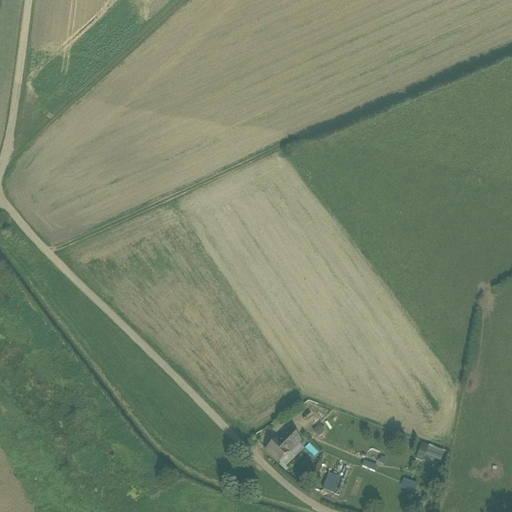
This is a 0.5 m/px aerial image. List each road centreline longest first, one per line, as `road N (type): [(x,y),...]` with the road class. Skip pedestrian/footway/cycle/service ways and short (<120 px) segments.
road 1 (track): [(51,252),(511,46)]
road 2 (unclassified): [(327,511),(309,506),(242,443),(0,202)]
road 3 (track): [(10,155),(44,133),(180,0)]
road 4 (unclassified): [(0,185),(29,0)]
